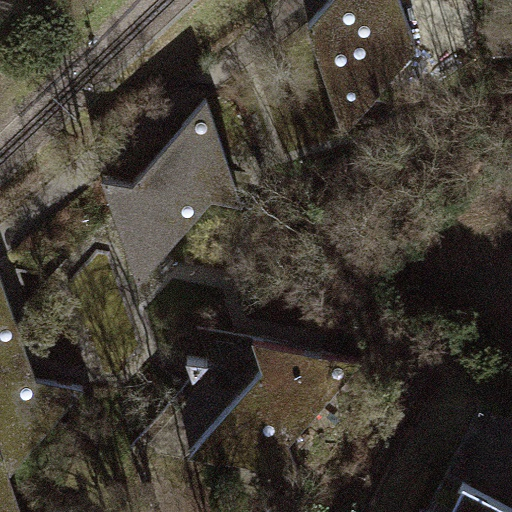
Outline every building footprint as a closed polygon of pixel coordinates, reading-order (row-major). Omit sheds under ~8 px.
[(414,45),(399,0),(326,0),(307,20),(342,126),(414,45)] [(205,97),(134,180),(211,194),(240,199),(205,97)] [(134,180),(101,175),(135,279),(211,194),(134,180)] [(0,368),(34,375),(0,272),(0,368)] [(359,358),(251,338),(261,368),(287,437),(359,358)] [(34,375),(0,368),(0,447),(8,472),(84,385),(34,375)] [(299,472),(287,437),(261,368),(186,451),(299,472)] [(0,511),(21,511),(8,472),(0,447),(0,511)] [(511,511),(511,506),(465,482),(448,511),(511,511)]
